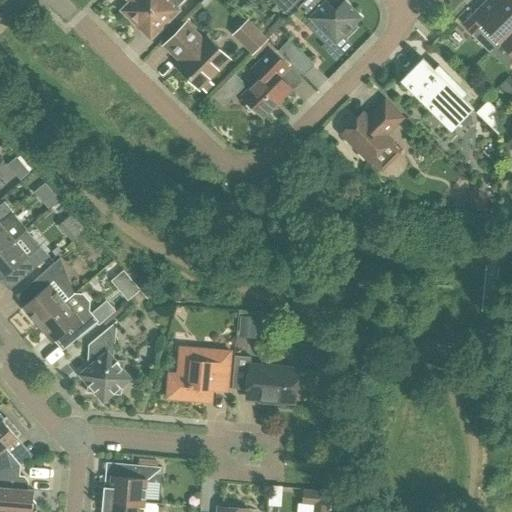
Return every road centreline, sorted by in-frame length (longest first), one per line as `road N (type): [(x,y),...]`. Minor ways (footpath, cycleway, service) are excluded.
road 1 (residential): [(417,13),(271,160),(246,171),(222,162),(51,0)]
road 2 (residential): [(250,446),(83,435)]
road 3 (residential): [(83,435),(59,432),(16,383),(13,355),(0,339)]
